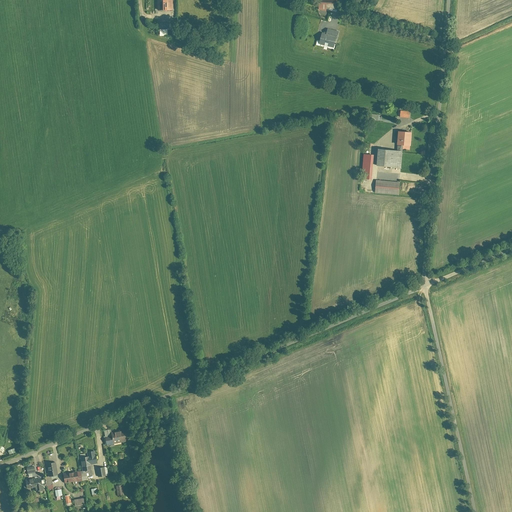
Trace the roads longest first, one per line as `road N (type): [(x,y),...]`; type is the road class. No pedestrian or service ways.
road 1 (residential): [(0,464),(424,285)]
road 2 (residential): [(448,0),(424,285)]
road 3 (residential): [(424,285),(475,511)]
road 4 (track): [(444,41),(334,10),(337,0)]
